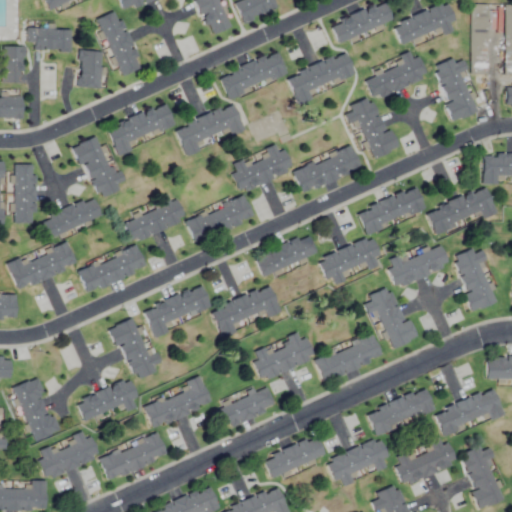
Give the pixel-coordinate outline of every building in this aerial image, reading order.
[(41,0),(46,11),(69,0),(41,0)] [(143,0),(115,0),(119,9),(143,0)] [(192,0),(206,36),(225,29),(214,0),(192,0)] [(238,0),(231,4),(241,24),(274,8),(269,0),(238,0)] [(448,32),(445,24),(451,21),(443,3),(390,25),(398,44),(437,28),(440,35),(448,32)] [(389,22),(382,4),(327,24),(334,42),(389,22)] [(467,75),(485,75),(485,5),(467,5),(467,75)] [(511,75),(511,6),(501,6),(501,75),(511,75)] [(94,19),(118,76),(138,68),(114,11),(94,19)] [(31,51),(68,51),(68,30),(24,30),(24,42),(31,42),(31,51)] [(0,84),(19,84),(19,47),(0,46),(0,84)] [(76,88),(98,88),(98,51),(76,51),(76,88)] [(215,76),(224,98),(283,74),(274,52),(215,76)] [(369,99),(423,79),(415,57),(408,60),(406,53),(391,59),(392,63),(370,72),(372,78),(362,82),(369,99)] [(305,91),(350,74),(343,54),(284,76),(294,105),(308,100),(305,91)] [(474,112),(456,64),(452,65),(450,60),(430,67),(450,121),(474,112)] [(511,105),(511,87),(502,88),(502,106),(511,105)] [(0,98),(0,119),(19,120),(19,98),(0,98)] [(356,126),(370,160),(391,152),(370,99),(340,110),(348,129),(356,126)] [(115,157),(128,152),(124,142),(170,124),(163,104),(103,127),(115,157)] [(240,131),(230,104),(171,127),(182,157),(196,152),(192,142),(225,129),(228,136),(240,131)] [(75,166),(81,164),(94,198),(123,187),(117,172),(107,175),(93,138),(68,148),(75,166)] [(323,154),(324,158),(289,171),(297,193),(356,172),(347,145),(323,154)] [(281,150),(274,152),(272,148),(228,163),(232,173),(228,174),(235,192),(289,173),(281,150)] [(511,155),(480,154),(479,183),(511,184),(511,155)] [(31,225),(31,165),(11,165),(11,225),(31,225)] [(362,234),(421,211),(412,187),(353,210),(362,234)] [(432,236),(491,213),(481,188),(422,211),(432,236)] [(182,220),(172,200),(167,202),(164,195),(148,202),(152,210),(120,225),(129,244),(182,220)] [(182,222),(191,243),(249,218),(239,195),(217,205),(218,206),(182,222)] [(250,203),(259,222),(270,217),(261,198),(250,203)] [(43,239),(98,218),(91,199),(36,220),(43,239)] [(251,259),(261,281),(313,256),(303,234),(251,259)] [(366,238),(315,259),(326,286),(377,265),(366,238)] [(14,290),(72,267),(63,243),(4,266),(14,290)] [(74,271),(83,294),(142,270),(132,247),(74,271)] [(392,287),(445,266),(437,247),(402,260),(400,255),(383,262),(392,287)] [(477,264),(482,262),(478,248),(450,258),(468,312),(491,304),(477,264)] [(208,311),(197,286),(139,309),(149,335),(208,311)] [(276,314),(266,287),(207,309),(217,336),(276,314)] [(400,322),(387,289),(358,301),(364,315),(373,312),(389,349),(414,338),(406,320),(400,322)] [(0,320),(12,320),(11,294),(0,294),(0,320)] [(156,369),(139,327),(132,330),(129,320),(108,328),(128,380),(156,369)] [(309,361),(300,334),(248,353),(257,380),(309,361)] [(318,380),(378,360),(370,338),(311,358),(318,380)] [(511,379),(511,357),(483,357),(483,380),(511,379)] [(148,429),(208,406),(197,377),(181,383),(185,391),(140,408),(148,429)] [(56,434),(51,416),(43,418),(38,400),(40,399),(34,380),(11,387),(27,443),(56,434)] [(72,399),(80,424),(134,405),(125,381),(72,399)] [(218,406),(225,426),(271,410),(264,389),(218,406)] [(430,412),(422,390),(363,412),(371,434),(430,412)] [(485,416),(487,421),(500,416),(490,390),(430,413),(439,434),(485,416)] [(43,479),(95,459),(87,438),(82,440),(79,432),(66,437),(68,442),(33,455),(43,479)] [(104,481),(164,457),(155,434),(95,458),(104,481)] [(267,478),(322,456),(314,437),(259,459),(267,478)] [(400,484),(451,466),(440,437),(422,444),(425,452),(406,459),(404,454),(390,459),(400,484)] [(370,465),(372,472),(381,468),(378,460),(384,458),(377,439),(323,460),(331,482),(337,480),(340,487),(350,483),(346,474),(370,465)] [(499,501),(484,461),(490,459),(485,447),(457,457),(477,509),(499,501)] [(0,510),(43,511),(43,482),(27,482),(27,490),(0,489),(0,510)] [(405,511),(394,485),(368,495),(375,511),(381,509),(382,511),(405,511)] [(283,511),(275,489),(216,511),(215,511),(283,511)] [(210,511),(215,511),(208,490),(148,509),(149,511),(210,511)]
